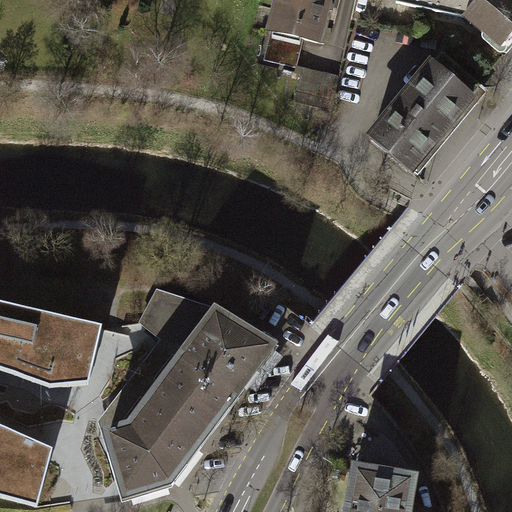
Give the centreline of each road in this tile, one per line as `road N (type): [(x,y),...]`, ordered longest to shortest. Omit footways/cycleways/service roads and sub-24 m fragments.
road 1 (track): [(0,233),(75,224),(158,229),(242,260),(323,307),(397,375),(429,417),(459,464),(476,511)]
road 2 (primary): [(328,368),(511,152)]
road 3 (primary): [(328,368),(288,405),(233,511)]
road 4 (primary): [(273,511),(323,416),(328,368)]
